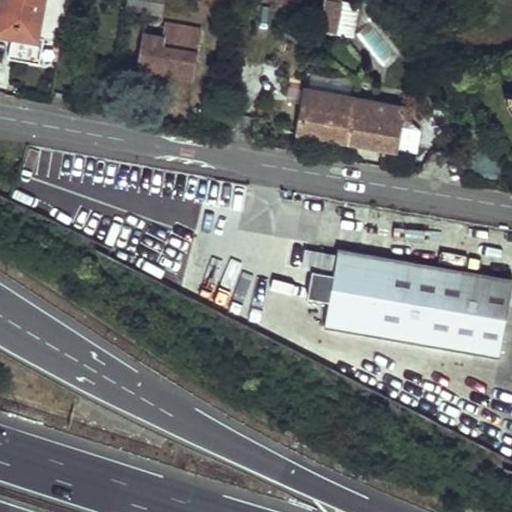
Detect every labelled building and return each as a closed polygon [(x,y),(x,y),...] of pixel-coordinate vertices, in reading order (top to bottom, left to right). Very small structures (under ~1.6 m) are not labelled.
[(0,31),(35,38),(41,0),(2,0),(1,6),(0,13),(0,31)] [(156,11),(157,0),(124,0),(123,5),(156,11)] [(335,33),(341,2),(333,0),(324,0),(319,30),(335,33)] [(190,77),(199,28),(165,21),(162,36),(145,32),(139,66),(190,77)] [(372,26),(358,36),(378,62),(391,51),(372,26)] [(294,132),(344,141),(351,95),(302,87),(294,132)] [(380,100),(351,95),(344,141),(396,150),(401,121),(412,122),(414,111),(379,104),(380,100)] [(229,105),(215,102),(211,128),(224,130),(229,105)] [(401,121),(396,150),(415,154),(421,124),(412,122),(401,121)] [(502,168),(465,123),(457,131),(470,149),(456,157),(463,172),(502,179),(502,168)] [(510,276),(336,248),(334,255),(331,273),(310,270),(305,296),(327,300),(323,326),(496,355),(510,276)] [(334,255),(304,250),(302,269),(310,270),(331,273),(334,255)]
